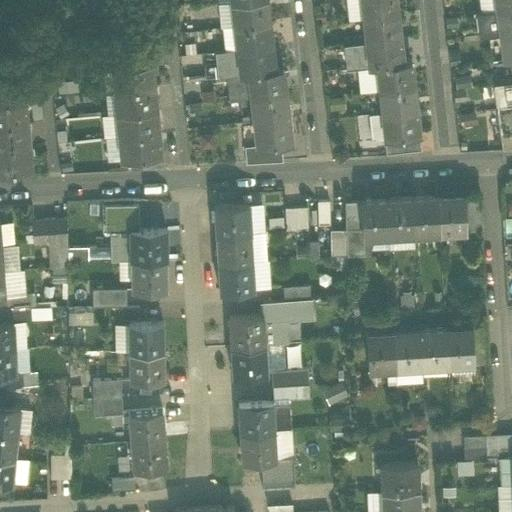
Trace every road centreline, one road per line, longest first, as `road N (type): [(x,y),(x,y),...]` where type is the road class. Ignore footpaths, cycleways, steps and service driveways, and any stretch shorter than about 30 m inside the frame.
road 1 (residential): [(186,183),(203,497),(0,508)]
road 2 (residential): [(489,163),(504,426)]
road 3 (residential): [(0,191),(186,183)]
road 4 (residential): [(306,0),(322,174)]
road 5 (residential): [(429,0),(446,166)]
road 6 (residential): [(186,183),(322,174)]
road 7 (residential): [(322,174),(446,166)]
